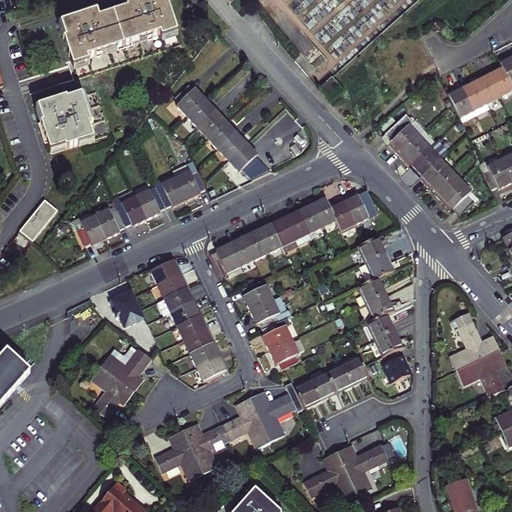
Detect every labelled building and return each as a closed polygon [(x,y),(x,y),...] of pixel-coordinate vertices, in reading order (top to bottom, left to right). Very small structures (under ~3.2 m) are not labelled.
[(168,6),(167,7),(164,0),(136,0),(125,4),(127,10),(99,19),(97,13),(77,20),(61,25),(66,40),(64,41),(70,59),(73,69),(89,64),(88,59),(110,52),(124,47),(139,42),(161,35),(162,40),(178,34),(168,6)] [(213,35),(216,33),(210,26),(207,29),(213,35)] [(511,86),(511,57),(509,59),(505,61),(506,63),(501,65),(503,70),(511,87),(511,86)] [(492,73),(488,75),(500,98),(511,92),(511,87),(503,70),(497,73),(496,71),(492,73)] [(500,98),(488,75),(484,77),(480,79),(481,81),(476,84),(486,104),(500,98)] [(337,97),(344,91),(332,79),(320,90),(331,103),(337,97)] [(469,84),(461,88),(476,118),(490,111),(489,109),(486,104),(476,84),(470,86),(469,84)] [(193,92),(189,87),(175,100),(180,105),(176,108),(187,119),(205,102),(200,96),(195,91),(193,92)] [(476,118),(461,88),(457,90),(453,92),(454,94),(449,97),(454,108),(460,122),(462,125),(476,118)] [(68,101),(67,100),(38,109),(44,125),(42,125),(51,153),(66,148),(66,150),(94,141),(89,127),(92,126),(87,111),(82,96),(68,101)] [(210,106),(205,102),(187,119),(197,130),(218,111),(215,108),(212,104),(210,106)] [(218,111),(197,130),(208,141),(226,124),(222,119),(224,118),(221,114),(218,111)] [(393,152),(399,158),(426,133),(415,122),(413,124),(407,116),(382,140),(389,147),(390,145),(395,150),(393,152)] [(226,124),(208,141),(218,152),(239,133),(236,130),(232,126),(231,128),(226,124)] [(239,133),(218,152),(228,163),(247,145),(243,141),(245,139),(242,136),(239,133)] [(407,163),(411,168),(431,150),(436,144),(426,133),(399,158),(405,165),(407,163)] [(436,144),(431,150),(441,160),(448,154),(438,143),(436,144)] [(247,145),(228,163),(239,174),(242,171),(247,176),(261,163),(256,158),(258,157),(252,151),(247,145)] [(431,150),(411,168),(415,172),(414,174),(420,180),(441,160),(431,150)] [(511,156),(502,161),(511,182),(511,156)] [(432,189),(451,172),(441,160),(420,180),(426,187),(428,185),(432,189)] [(484,175),(492,192),(497,189),(498,192),(505,188),(511,184),(511,182),(502,161),(487,168),(489,172),(484,175)] [(192,163),(173,173),(176,180),(190,173),(192,177),(198,174),(196,172),(192,163)] [(434,195),(440,202),(461,182),(451,172),(432,189),(436,194),(434,195)] [(190,173),(176,180),(187,203),(194,199),(201,196),(200,194),(206,191),(203,186),(198,174),(192,177),(190,173)] [(160,182),(154,185),(156,189),(166,210),(172,208),(173,209),(180,206),(187,203),(176,180),(162,186),(160,182)] [(461,182),(440,202),(451,213),(453,211),(460,218),(475,204),(476,205),(480,202),(461,182)] [(150,192),(136,199),(147,222),(154,219),(161,215),(160,213),(166,210),(156,189),(150,192)] [(132,192),(112,202),(115,208),(121,206),(136,199),(132,192)] [(343,201),(355,226),(378,215),(367,192),(359,196),(352,199),(351,197),(343,201)] [(341,233),(355,226),(343,201),(341,198),(335,201),(336,205),(335,205),(336,207),(330,210),(336,222),(341,233)] [(121,206),(115,208),(125,230),(131,227),(132,229),(139,225),(147,222),(136,199),(121,206)] [(323,229),(336,222),(330,210),(325,200),(320,203),(319,201),(311,205),(323,229)] [(45,202),(20,233),(32,243),(58,212),(45,202)] [(309,236),(323,229),(311,205),(303,208),(304,211),(298,213),(309,236)] [(109,212),(95,218),(106,241),(113,238),(120,234),(119,232),(125,230),(115,208),(109,212)] [(295,242),(309,236),(298,213),(293,216),(292,214),(284,217),(295,242)] [(298,248),(295,242),(284,217),(275,221),(277,224),(271,226),(282,249),(284,254),(298,248)] [(106,241),(95,218),(81,225),(83,229),(77,232),(85,249),(88,247),(91,246),(92,248),(106,241)] [(65,234),(69,229),(64,225),(59,230),(65,234)] [(268,256),(282,249),(271,226),(265,229),(264,227),(256,231),(268,256)] [(255,262),(268,256),(256,231),(248,234),(249,237),(244,239),(255,262)] [(511,235),(503,240),(511,259),(511,235)] [(309,236),(295,242),(298,248),(312,241),(309,236)] [(241,269),(255,262),(244,239),(238,242),(237,240),(229,243),(241,269)] [(368,265),(386,256),(382,247),(377,239),(364,245),(359,248),(368,265)] [(227,276),(241,269),(229,243),(221,247),(222,250),(216,253),(217,254),(210,257),(222,283),(229,279),(227,276)] [(375,281),(377,280),(394,272),(390,264),(386,256),(368,265),(375,281)] [(150,274),(157,287),(182,276),(180,271),(175,262),(150,274)] [(243,273),(241,269),(227,276),(229,279),(229,280),(243,273)] [(157,287),(163,301),(189,289),(184,280),(182,276),(157,287)] [(359,289),(367,305),(385,296),(381,288),(377,280),(375,281),(359,289)] [(263,289),(260,283),(250,288),(243,292),(246,297),(243,299),(247,306),(250,313),(273,302),(267,287),(263,289)] [(163,318),(170,315),(195,303),(193,299),(189,289),(163,301),(157,304),(163,318)] [(145,320),(131,292),(109,304),(114,315),(113,315),(116,321),(118,320),(123,330),(145,320)] [(385,296),(367,305),(375,322),(388,316),(393,313),(389,305),(385,296)] [(280,298),(273,302),(250,313),(253,320),(260,333),(287,320),(291,318),(289,312),(287,313),(280,298)] [(331,302),(325,305),(328,312),(335,309),(331,302)] [(170,315),(177,328),(202,317),(197,307),(195,303),(170,315)] [(451,361),(456,373),(500,353),(493,340),(479,346),(477,342),(480,340),(474,328),(468,315),(451,323),(455,332),(457,331),(465,347),(468,346),(470,349),(456,355),(457,358),(451,361)] [(375,342),(396,332),(392,324),(388,316),(375,322),(367,326),(375,342)] [(177,328),(183,342),(208,331),(206,327),(202,317),(177,328)] [(340,319),(334,322),(337,329),(343,326),(340,319)] [(269,353),(292,342),(286,328),(290,326),(287,320),(260,333),(266,346),(269,353)] [(183,342),(190,356),(215,344),(210,335),(208,331),(183,342)] [(404,349),(396,332),(375,342),(383,359),(404,349)] [(285,371),(302,362),(292,342),(269,353),(273,360),(279,373),(285,371)] [(190,356),(196,370),(221,358),(219,354),(215,344),(190,356)] [(113,351),(99,368),(134,395),(144,382),(141,380),(138,378),(151,361),(137,350),(136,352),(131,348),(124,356),(120,356),(113,351)] [(0,511),(0,406),(22,383),(30,374),(7,353),(0,360),(0,511)] [(503,359),(500,353),(456,373),(462,385),(469,382),(470,384),(483,378),(485,381),(482,382),(489,398),(504,391),(497,375),(494,377),(492,372),(506,365),(503,359)] [(404,357),(383,367),(391,385),(412,375),(404,357)] [(221,358),(196,370),(203,384),(228,372),(223,362),(221,358)] [(344,368),(353,387),(361,383),(369,379),(360,360),(344,368)] [(134,395),(99,368),(90,381),(105,393),(93,409),(108,420),(120,404),(122,406),(125,408),(134,395)] [(327,375),(336,395),(345,391),(353,387),(344,368),(327,375)] [(328,398),(336,395),(327,375),(311,383),(320,402),(328,398)] [(295,391),(304,410),(312,406),(320,402),(311,383),(295,391)] [(502,433),(511,428),(511,387),(509,389),(511,395),(511,411),(502,416),(504,419),(497,422),(502,433)] [(257,398),(250,401),(271,444),(285,437),(277,420),(297,411),(289,396),(269,405),(264,395),(257,398)] [(271,444),(250,401),(243,405),(236,408),(241,419),(222,428),(229,443),(248,434),(256,451),(271,444)] [(183,433),(204,476),(218,469),(210,452),(215,449),(216,452),(225,448),(223,445),(229,443),(222,428),(202,437),(197,426),(190,429),(183,433)] [(511,443),(511,428),(502,433),(508,445),(511,443)] [(204,476),(183,433),(177,436),(170,439),(175,450),(155,460),(162,475),(181,466),(189,483),(204,476)] [(389,446),(383,449),(389,461),(390,465),(397,462),(389,446)] [(350,448),(337,454),(358,498),(372,491),(363,474),(389,461),(383,449),(382,447),(369,453),(356,460),(350,448)] [(358,498),(337,454),(331,458),(326,460),(324,461),(329,472),(303,484),(310,499),(335,487),(343,505),(358,498)] [(450,502),(453,511),(473,511),(463,480),(445,486),(450,502)] [(117,485),(93,511),(143,511),(124,495),(126,492),(117,485)] [(277,511),(255,492),(253,494),(243,505),(237,511),(277,511)]
